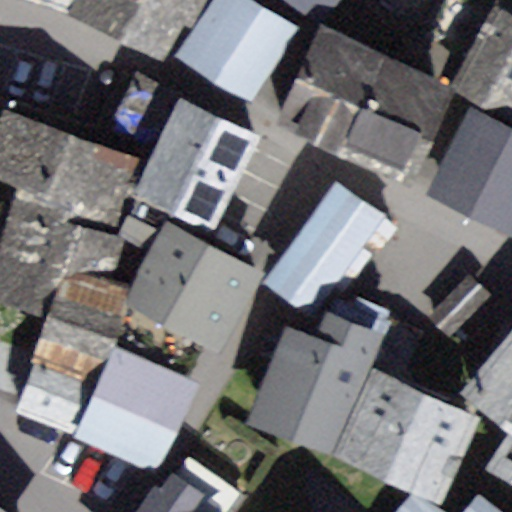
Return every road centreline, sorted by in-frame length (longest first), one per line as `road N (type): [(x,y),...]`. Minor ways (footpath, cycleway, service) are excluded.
road 1 (residential): [(294,162),(256,228),(249,309),(188,414),(122,478),(107,511)]
road 2 (residential): [(294,162),(110,63),(0,20)]
road 3 (residential): [(511,271),(294,162)]
